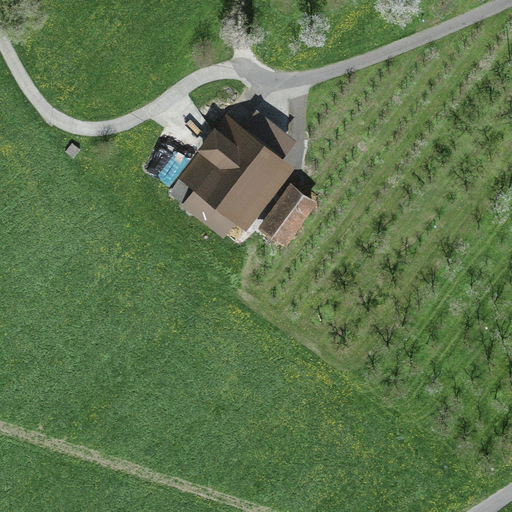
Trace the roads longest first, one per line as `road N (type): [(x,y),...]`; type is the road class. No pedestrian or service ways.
road 1 (residential): [(178,88),(215,72),(292,82),(511,3)]
road 2 (track): [(0,30),(26,94),(72,127),(115,126),(178,88)]
